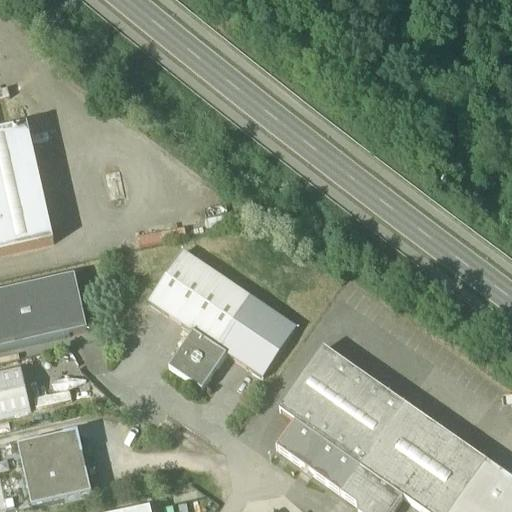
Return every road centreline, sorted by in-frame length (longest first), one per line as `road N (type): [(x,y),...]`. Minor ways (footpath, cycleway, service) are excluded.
road 1 (primary): [(115,0),(511,301)]
road 2 (residential): [(229,511),(246,486),(100,385),(91,357)]
